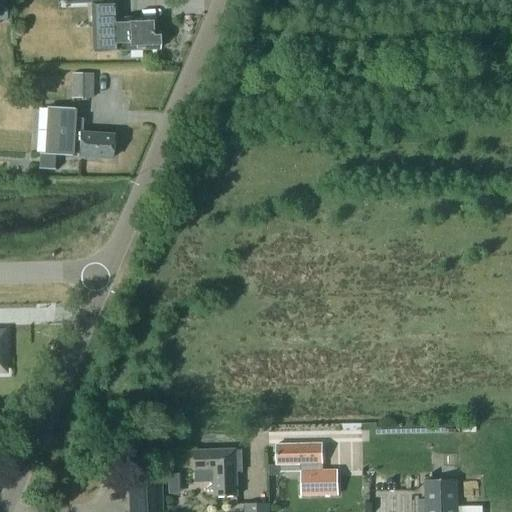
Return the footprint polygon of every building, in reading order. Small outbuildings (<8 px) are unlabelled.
[(118,51),(126,50),(160,49),(159,32),(157,32),(156,17),(117,19),(116,2),(92,3),(94,53),(118,51)] [(93,73),(73,73),(73,97),(93,97),(93,73)] [(54,168),(55,154),(77,156),(77,155),(72,154),(72,153),(80,153),(79,156),(82,156),(84,159),(89,159),(92,157),(112,158),(113,134),(82,132),(82,119),(74,118),(75,109),(80,109),(80,108),(50,106),(50,107),(51,107),(48,153),(42,152),(41,168),(59,169),(59,168),(54,168)] [(301,444),(301,445),(278,445),(278,464),(301,464),(302,495),(337,494),(337,471),(322,472),(321,444),(301,444)] [(241,448),(195,449),(196,468),(197,468),(197,480),(214,480),(214,495),(237,495),(236,467),(241,467),(241,463),(241,448)] [(456,507),(456,482),(425,482),(425,511),(482,511),(483,506),(456,507)] [(159,511),(159,486),(129,487),(129,511),(159,511)] [(271,511),(271,503),(247,504),(247,511),(271,511)]
